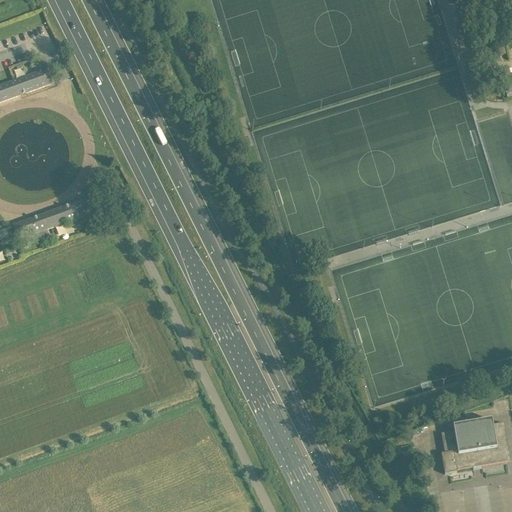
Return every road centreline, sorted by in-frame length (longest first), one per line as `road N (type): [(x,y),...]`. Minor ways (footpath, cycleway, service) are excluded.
road 1 (primary): [(59,0),(315,511)]
road 2 (primary): [(344,511),(89,0)]
road 3 (unclassified): [(272,511),(117,201),(86,169)]
